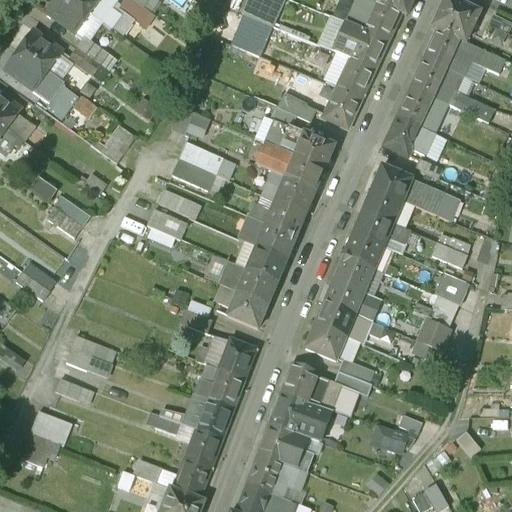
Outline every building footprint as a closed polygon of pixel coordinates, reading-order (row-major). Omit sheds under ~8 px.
[(89,16),(66,0),(54,0),(44,15),(74,36),(89,16)] [(100,0),(66,0),(89,16),(100,0)] [(142,10),(127,0),(124,0),(117,11),(140,29),(150,16),(142,10)] [(149,0),(127,0),(142,10),(149,0)] [(250,0),(245,14),(279,28),(290,0),(250,0)] [(359,0),(341,0),(340,3),(355,10),(359,0)] [(401,15),(372,3),(364,0),(359,0),(355,10),(348,26),(362,33),(388,44),(401,16),(401,15)] [(414,0),(372,0),(372,3),(401,15),(401,16),(406,19),(414,0)] [(479,15),(446,0),(445,0),(431,31),(436,33),(436,32),(465,45),(479,15)] [(355,31),(340,25),(335,36),(351,42),(355,31)] [(62,53),(32,31),(17,52),(47,74),(62,53)] [(465,45),(436,32),(436,33),(423,61),(448,73),(464,80),(471,65),(477,68),(483,53),(465,45)] [(362,33),(349,63),(375,73),(388,44),(362,33)] [(108,56),(84,39),(75,50),(99,68),(108,56)] [(99,68),(75,50),(68,60),(92,77),(99,68)] [(47,74),(17,52),(3,73),(49,106),(60,90),(68,96),(71,91),(47,74)] [(505,63),(483,53),(477,68),(498,78),(505,63)] [(448,73),(423,61),(410,90),(435,102),(448,73)] [(375,73),(349,63),(335,92),(361,102),(375,73)] [(320,88),(304,81),(300,91),(316,98),(320,88)] [(435,102),(410,90),(396,119),(422,131),(435,102)] [(361,102),(335,92),(322,121),(348,132),(361,102)] [(21,111),(0,96),(0,127),(6,131),(21,111)] [(462,115),(444,106),(439,116),(458,125),(462,115)] [(313,116),(294,107),(289,117),(296,120),(308,125),(313,116)] [(289,117),(276,111),(270,123),(290,133),(296,120),(289,117)] [(422,131),(396,119),(383,148),(408,160),(422,131)] [(6,131),(0,127),(0,139),(2,137),(14,146),(18,140),(6,131)] [(119,128),(100,155),(116,167),(135,140),(119,128)] [(334,149),(297,133),(287,156),(324,172),(334,149)] [(222,164),(185,148),(178,162),(215,178),(222,164)] [(324,172),(287,156),(277,178),(285,182),(315,195),(324,172)] [(442,172),(419,163),(415,173),(437,182),(442,172)] [(412,182),(381,169),(372,192),(402,205),(435,219),(443,198),(411,184),(412,182)] [(315,195),(285,182),(275,204),(306,217),(315,195)] [(402,205),(372,192),(362,215),(393,228),(402,205)] [(201,208),(164,193),(158,207),(195,223),(201,208)] [(90,219),(62,200),(55,210),(82,229),(90,219)] [(306,217),(275,204),(271,215),(254,207),(249,220),(296,240),(306,217)] [(82,229),(55,210),(47,221),(74,241),(82,229)] [(187,227),(154,212),(147,229),(180,243),(187,227)] [(393,228),(362,215),(353,238),(383,250),(393,228)] [(296,240),(249,220),(240,242),(256,250),(287,263),(296,240)] [(383,250),(353,238),(343,260),(374,273),(383,250)] [(471,249),(453,241),(452,242),(441,238),(438,247),(467,259),(471,249)] [(287,263),(256,250),(247,272),(277,285),(287,263)] [(374,273),(343,260),(334,283),(364,296),(374,273)] [(49,301),(62,278),(31,261),(18,284),(49,301)] [(247,272),(228,264),(219,287),(237,295),(268,308),(277,285),(247,272)] [(463,287),(445,279),(440,290),(458,298),(463,287)] [(364,296),(334,283),(324,306),(355,319),(364,296)] [(458,298),(440,290),(436,299),(437,300),(455,307),(458,298)] [(268,308),(237,295),(228,318),(258,331),(268,308)] [(209,331),(216,306),(192,300),(186,325),(209,331)] [(455,307),(437,300),(427,323),(428,323),(449,332),(459,309),(455,307)] [(355,319),(324,306),(315,328),(346,341),(355,319)] [(449,332),(428,323),(418,345),(440,355),(450,332),(449,332)] [(384,331),(367,324),(362,334),(379,341),(384,331)] [(346,341),(315,328),(305,351),(336,364),(346,341)] [(256,352),(230,342),(218,372),(244,383),(256,352)] [(92,359),(71,351),(66,365),(86,373),(92,359)] [(318,376),(292,366),(280,396),(307,407),(330,414),(331,414),(342,389),(335,386),(317,379),(318,376)] [(244,383),(218,372),(207,402),(233,412),(244,383)] [(364,385),(339,375),(335,386),(342,389),(359,396),(364,385)] [(82,389),(60,381),(55,394),(77,402),(82,389)] [(307,407),(280,396),(269,426),(294,436),(299,438),(318,445),(330,414),(307,407)] [(233,412),(207,402),(195,432),(222,442),(233,412)] [(186,416),(164,407),(159,419),(182,427),(186,416)] [(406,415),(403,430),(424,435),(427,420),(406,415)] [(294,436),(269,426),(258,456),(284,467),(285,467),(307,475),(314,457),(290,449),(294,436)] [(406,438),(377,429),(373,442),(387,447),(386,451),(401,456),(402,451),(407,452),(414,442),(406,440),(406,438)] [(222,442),(195,432),(184,462),(210,472),(222,442)] [(473,432),(462,440),(477,457),(487,449),(473,432)] [(59,448),(29,436),(20,461),(42,470),(47,458),(55,460),(59,448)] [(284,467),(258,456),(246,486),(282,500),(286,488),(301,493),(308,476),(307,475),(285,467),(284,467)] [(210,472),(184,462),(173,492),(204,505),(204,504),(199,502),(210,472)] [(246,486),(236,511),(295,511),(298,507),(282,500),(246,486)] [(173,492),(169,491),(160,511),(200,511),(204,505),(173,492)] [(424,495),(413,502),(418,511),(426,511),(432,509),(424,495)]
